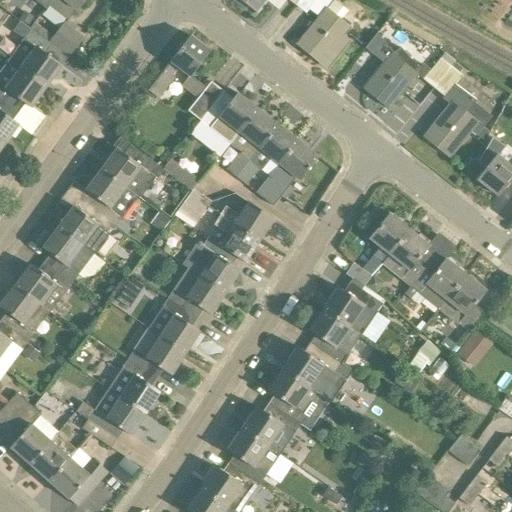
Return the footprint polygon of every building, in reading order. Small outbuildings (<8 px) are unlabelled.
[(7,11),(14,3),(9,0),(7,0),(2,8),(7,11)] [(33,0),(45,9),(52,0),(33,0)] [(62,0),(76,11),(84,0),(62,0)] [(267,0),(278,8),(284,0),(289,0),(296,5),(300,0),(241,0),(257,12),(266,0),(267,0)] [(334,1),(332,0),(300,0),(296,5),(306,13),(308,9),(319,17),(297,45),(322,64),(327,58),(333,63),(350,41),(343,36),(349,28),(326,11),(329,7),(334,1)] [(28,24),(32,17),(25,13),(21,19),(28,24)] [(83,39),(65,25),(64,24),(54,37),(34,23),(29,30),(30,31),(51,47),(52,45),(68,58),(83,39)] [(8,60),(46,88),(62,67),(45,55),(51,47),(30,31),(8,60)] [(400,48),(394,53),(376,34),(365,49),(384,64),(364,90),(387,109),(415,74),(434,89),(452,67),(440,59),(431,71),(423,64),(422,65),(419,70),(400,48)] [(189,78),(190,77),(210,52),(190,37),(148,92),(157,99),(173,79),(170,77),(176,68),(189,78)] [(444,54),(440,59),(452,67),(456,62),(444,54)] [(0,98),(19,113),(24,105),(31,110),(46,88),(8,60),(0,72),(0,98)] [(476,136),(483,129),(491,118),(475,104),(477,102),(455,86),(463,76),(459,73),(452,67),(434,89),(444,97),(442,100),(451,106),(425,139),(448,158),(469,132),(476,138),(476,136)] [(200,121),(223,92),(211,83),(188,112),(200,121)] [(232,100),(223,92),(200,121),(230,145),(257,111),(237,95),(238,95),(237,94),(232,100)] [(19,113),(0,98),(0,143),(4,146),(19,126),(12,121),(19,113)] [(226,171),(236,178),(277,127),(257,111),(230,145),(240,153),(226,171)] [(277,127),(236,178),(246,186),(259,170),(261,171),(271,158),(279,164),(297,142),(277,127)] [(483,129),(476,136),(484,142),(488,133),(483,129)] [(297,142),(279,164),(299,180),(298,181),(299,182),(318,158),(317,157),(316,158),(297,142)] [(511,151),(505,145),(496,156),(477,181),(497,197),(511,179),(511,151)] [(116,149),(101,170),(138,198),(140,200),(155,178),(158,180),(164,171),(163,170),(159,167),(159,166),(138,151),(131,161),(116,149)] [(191,192),(193,190),(200,181),(171,160),(163,170),(164,171),(191,192)] [(87,205),(115,226),(119,220),(121,218),(123,219),(138,198),(101,170),(85,191),(93,197),(87,205)] [(256,194),(273,207),(280,198),(263,184),(256,194)] [(187,218),(202,197),(193,190),(191,192),(177,211),(187,218)] [(202,197),(187,218),(196,224),(211,203),(202,197)] [(248,203),(234,224),(233,225),(259,242),(273,220),(248,203)] [(57,228),(92,254),(107,234),(109,235),(115,226),(87,205),(81,213),(73,207),(57,228)] [(193,228),(196,224),(187,218),(177,211),(174,216),(193,228)] [(161,233),(169,222),(158,214),(150,224),(161,233)] [(408,231),(389,215),(369,240),(388,256),(408,231)] [(219,247),(236,258),(245,264),(259,242),(233,225),(220,217),(214,226),(227,235),(220,246),(219,247)] [(41,249),(50,255),(44,263),(72,284),(78,275),(93,255),(92,254),(57,228),(41,249)] [(434,257),(425,250),(428,246),(408,231),(388,256),(389,256),(382,265),(409,287),(434,257)] [(182,265),(188,269),(225,294),(239,272),(231,266),(236,258),(219,247),(220,246),(208,238),(203,245),(199,242),(197,245),(196,244),(182,265)] [(445,260),(443,264),(434,257),(409,287),(404,294),(410,300),(416,293),(437,310),(465,276),(445,260)] [(44,263),(38,271),(29,265),(14,286),(49,313),(51,314),(72,284),(44,263)] [(345,275),(352,280),(364,288),(371,277),(353,264),(345,275)] [(210,316),(225,294),(188,269),(174,291),(168,300),(196,318),(202,310),(210,316)] [(465,276),(437,310),(458,326),(459,325),(467,331),(482,312),(473,305),(485,291),(465,276)] [(132,277),(125,287),(133,293),(140,283),(132,277)] [(322,310),(360,336),(382,305),(383,305),(384,302),(364,288),(352,280),(344,292),(337,288),(322,310)] [(0,304),(0,308),(6,313),(0,322),(28,343),(49,313),(14,286),(0,304)] [(148,330),(159,338),(185,355),(199,332),(191,327),(196,318),(168,300),(148,330)] [(360,336),(322,310),(308,331),(315,336),(309,344),(340,365),(360,336)] [(0,322),(0,321),(0,356),(10,343),(22,352),(28,343),(0,322)] [(421,322),(416,328),(420,332),(425,326),(421,322)] [(185,355),(159,338),(148,330),(128,360),(156,379),(162,371),(171,376),(185,355)] [(475,331),(456,354),(473,368),(493,345),(475,331)] [(440,353),(427,341),(417,351),(430,364),(440,353)] [(334,375),(335,372),(340,365),(309,344),(303,352),(296,348),(282,369),(308,387),(323,397),(330,403),(344,382),(334,375)] [(37,354),(28,348),(24,353),(33,360),(37,354)] [(106,389),(145,415),(160,393),(151,387),(156,379),(128,360),(108,390),(106,388),(106,389)] [(411,394),(421,378),(405,368),(395,383),(411,394)] [(268,404),(300,425),(302,427),(323,397),(308,387),(282,369),(267,391),(274,396),(268,404)] [(145,415),(106,389),(92,409),(83,403),(76,413),(88,421),(117,440),(122,431),(131,437),(145,415)] [(0,429),(24,402),(16,394),(0,411),(0,429)] [(32,409),(24,402),(0,429),(0,433),(6,438),(32,409)] [(268,404),(263,412),(256,407),(241,429),(268,447),(282,427),(293,434),(300,425),(268,404)] [(40,416),(32,409),(6,438),(13,445),(10,448),(30,466),(50,443),(32,426),(40,416)] [(117,440),(88,421),(82,430),(111,449),(117,440)] [(226,451),(234,456),(228,464),(259,485),(279,455),(268,447),(241,429),(226,451)] [(30,466),(37,472),(36,476),(44,483),(47,481),(49,483),(69,460),(77,451),(57,434),(50,443),(30,466)] [(480,451),(474,446),(461,436),(448,452),(467,467),(480,451)] [(497,450),(507,458),(511,452),(511,443),(506,439),(497,450)] [(356,462),(367,470),(376,459),(364,450),(356,462)] [(498,470),(507,458),(497,450),(488,462),(498,470)] [(123,484),(136,470),(123,458),(110,472),(123,484)] [(69,460),(49,483),(77,507),(107,473),(90,459),(80,470),(69,460)] [(215,467),(200,489),(234,511),(240,511),(259,485),(228,464),(222,472),(215,467)] [(441,511),(449,511),(455,504),(445,497),(449,492),(429,476),(415,493),(441,511)] [(468,488),(478,496),(487,485),(477,477),(468,488)] [(328,488),(323,497),(336,506),(342,498),(328,488)] [(469,508),(478,496),(468,488),(459,500),(469,508)] [(234,511),(200,489),(186,511),(187,511),(234,511)]
